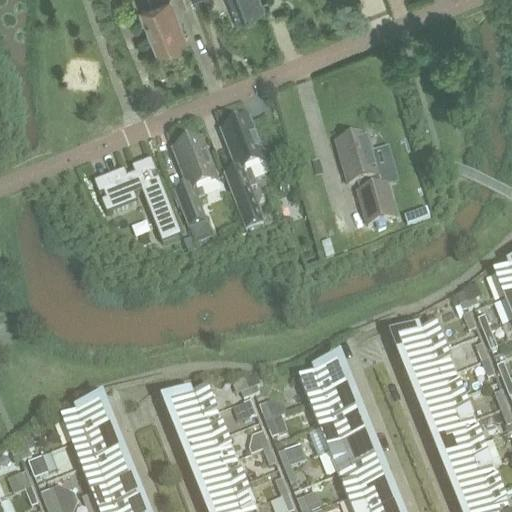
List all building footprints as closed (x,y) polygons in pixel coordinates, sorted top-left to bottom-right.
[(188,6),(185,0),(150,0),(153,6),(141,10),(157,51),(166,47),(168,51),(179,47),(177,43),(186,39),(175,12),(188,6)] [(260,0),(225,0),(234,20),(263,8),(260,0)] [(225,179),(224,179),(245,232),(264,225),(250,189),(256,187),(250,170),(266,164),(250,123),(247,124),(245,120),(233,125),(235,129),(222,134),(237,174),(225,179)] [(367,136),(336,145),(348,187),(369,181),(372,192),(358,196),(367,228),(396,220),(387,187),(382,189),(379,178),(367,136)] [(205,199),(201,189),(217,183),(201,142),(198,143),(197,140),(185,144),(186,148),(173,153),(189,193),(176,198),(189,231),(206,224),(197,202),(205,199)] [(162,246),(163,246),(162,242),(179,234),(181,239),(182,238),(159,180),(155,182),(153,177),(157,175),(152,161),(132,169),(134,176),(128,179),(125,172),(94,184),(99,198),(104,196),(106,202),(101,203),(107,217),(138,205),(135,198),(142,195),(162,246)] [(511,270),(495,278),(504,302),(511,298),(511,270)] [(476,302),(460,308),(462,314),(478,308),(476,302)] [(469,316),(462,319),(469,335),(475,332),(469,316)] [(478,321),(484,337),(491,335),(484,319),(478,321)] [(398,344),(407,368),(445,353),(436,328),(398,344)] [(491,335),(484,337),(491,353),(497,350),(491,335)] [(475,350),(481,366),(488,363),(482,347),(475,350)] [(455,376),(445,353),(407,368),(417,391),(455,376)] [(488,363),(481,366),(488,382),(494,379),(488,363)] [(497,369),(503,384),(510,382),(503,366),(497,369)] [(300,383),(310,407),(348,392),(338,367),(300,383)] [(417,391),(426,415),(464,400),(455,376),(417,391)] [(511,399),(511,387),(510,382),(503,384),(510,400),(511,399)] [(257,389),(241,395),(244,402),(260,396),(257,389)] [(170,408),(179,432),(217,417),(207,392),(170,408)] [(310,407),(319,431),(357,415),(348,392),(310,407)] [(494,397),(500,413),(507,410),(501,394),(494,397)] [(474,424),(464,400),(426,415),(436,439),(474,424)] [(250,403),(244,406),(250,422),(257,419),(250,403)] [(259,409),(265,425),(272,422),(266,406),(259,409)] [(63,423),(72,447),(110,432),(100,408),(63,423)] [(511,422),(507,410),(500,413),(507,429),(511,426),(511,422)] [(329,454),(367,439),(357,415),(319,431),(329,454)] [(227,440),(217,417),(179,432),(189,455),(227,440)] [(272,422),(265,425),(272,441),(278,438),(272,422)] [(474,424),(436,439),(445,462),(483,447),(474,424)] [(120,456),(110,432),(72,447),(82,471),(120,456)] [(258,455),(263,453),(269,451),(263,435),(252,439),(258,455)] [(329,454),(338,478),(376,462),(367,439),(329,454)] [(227,440),(189,455),(198,479),(236,464),(227,440)] [(493,471),(483,447),(445,462),(455,486),(493,471)] [(269,451),(263,453),(269,469),(276,467),(269,451)] [(29,453),(13,459),(16,466),(32,460),(29,453)] [(278,456),(284,472),(291,469),(285,454),(278,456)] [(129,479),(120,456),(82,471),(91,495),(129,479)] [(28,465),(34,481),(48,475),(42,460),(28,465)] [(338,478),(348,501),(386,486),(376,462),(338,478)] [(245,487),(236,464),(198,479),(208,503),(245,487)] [(291,469),(284,472),(291,488),(297,485),(291,469)] [(502,494),(493,471),(455,486),(464,509),(502,494)] [(19,478),(25,494),(32,491),(25,475),(19,478)] [(115,511),(139,503),(129,479),(91,495),(98,511),(115,511)] [(275,485),(281,500),(288,498),(282,482),(275,485)] [(348,501),(352,511),(389,511),(395,510),(386,486),(348,501)] [(211,511),(252,511),(255,511),(245,487),(208,503),(211,511)] [(32,491),(25,494),(31,510),(38,507),(32,491)] [(54,491),(40,497),(46,511),(47,511),(61,507),(54,491)] [(509,511),(502,494),(464,509),(465,511),(509,511)] [(293,511),(288,498),(281,500),(286,511),(293,511)] [(297,503),(300,511),(308,511),(303,501),(297,503)] [(142,511),(139,503),(115,511),(142,511)]
